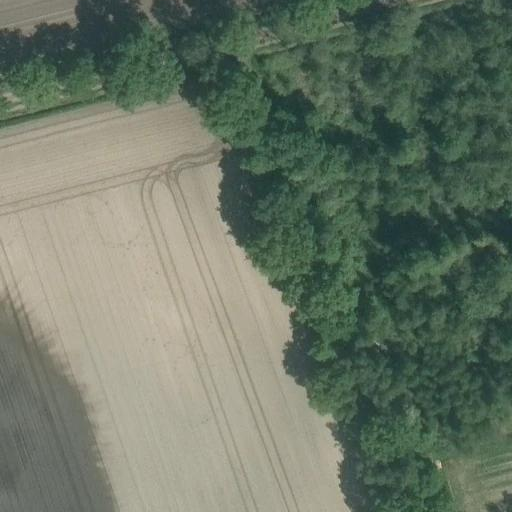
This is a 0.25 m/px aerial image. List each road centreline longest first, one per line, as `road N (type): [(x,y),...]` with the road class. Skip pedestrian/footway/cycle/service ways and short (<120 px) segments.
road 1 (track): [(401,511),(233,36)]
road 2 (track): [(0,92),(377,0)]
